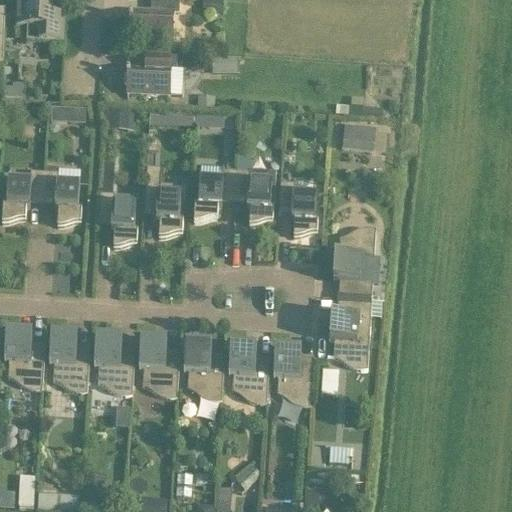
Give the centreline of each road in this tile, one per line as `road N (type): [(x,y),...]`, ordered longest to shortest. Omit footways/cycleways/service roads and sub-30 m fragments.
road 1 (residential): [(197,320),(299,325),(302,281),(200,284)]
road 2 (residential): [(0,309),(197,320)]
